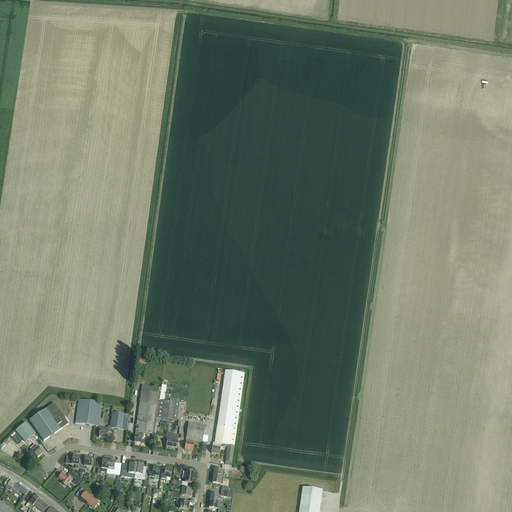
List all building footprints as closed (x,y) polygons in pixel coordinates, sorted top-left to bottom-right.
[(239,373),(225,371),(217,426),(216,426),(214,443),(212,443),(212,449),(211,453),(219,455),(220,448),(217,448),(217,446),(220,446),(221,444),(223,445),(223,447),(227,447),(225,463),(222,463),(222,465),(231,466),(232,459),(242,391),(244,372),(239,371),(239,373)] [(155,435),(157,418),(160,399),(160,396),(161,388),(142,385),(134,442),(141,443),(141,438),(143,438),(143,433),(155,435)] [(176,421),(179,404),(161,401),(161,399),(160,399),(157,418),(176,421)] [(99,427),(100,422),(102,404),(79,400),(76,419),(75,424),(99,427)] [(65,419),(54,403),(29,421),(41,437),(44,441),(68,424),(68,423),(69,423),(66,418),(65,419)] [(127,431),(129,415),(112,413),(110,426),(110,429),(111,429),(127,431)] [(25,443),(35,434),(25,423),(15,431),(25,443)] [(207,442),(209,432),(204,432),(205,425),(188,423),(185,445),(184,450),(192,451),(193,444),(189,443),(190,440),(194,440),(193,442),(196,443),(196,441),(207,442)] [(99,427),(98,430),(100,431),(99,433),(99,437),(106,439),(107,432),(111,432),(111,429),(110,429),(110,426),(108,426),(108,428),(104,428),(99,427)] [(177,449),(178,436),(171,434),(170,437),(166,436),(165,441),(167,441),(166,447),(177,449)] [(37,458),(42,454),(37,447),(35,444),(32,447),(34,450),(32,452),(37,458)] [(79,460),(79,457),(73,456),(73,458),(66,457),(65,464),(72,465),(72,464),(75,465),(75,468),(80,469),(82,460),(79,460)] [(85,460),(82,460),(80,469),(86,470),(87,467),(90,467),(92,458),(85,457),(85,460)] [(107,472),(109,461),(102,460),(102,462),(97,461),(96,467),(98,468),(98,471),(107,472)] [(119,476),(119,473),(120,470),(120,465),(114,464),(115,462),(109,461),(107,472),(107,473),(107,474),(119,476)] [(122,470),(121,477),(124,477),(128,478),(134,479),(136,465),(129,464),(129,465),(126,465),(123,464),(122,470)] [(149,473),(145,473),(145,472),(146,468),(143,467),(143,466),(136,465),(134,479),(141,480),(144,480),(148,480),(148,479),(149,473)] [(159,480),(160,476),(158,475),(159,473),(160,468),(153,467),(153,470),(149,470),(149,473),(148,479),(159,480)] [(171,475),(171,470),(165,469),(165,472),(162,471),(160,480),(166,481),(166,478),(170,478),(171,475)] [(223,478),(224,474),(224,471),(214,469),(213,476),(223,478)] [(192,476),(193,473),(183,471),(182,479),(185,479),(185,482),(177,481),(177,480),(173,480),(172,485),(181,486),(187,487),(187,483),(191,484),(192,476)] [(62,482),(61,483),(66,487),(69,483),(72,480),(69,477),(67,476),(66,477),(62,474),(58,478),(62,482)] [(222,485),(223,478),(213,476),(212,483),(217,484),(219,484),(222,485)] [(10,482),(7,480),(5,484),(7,486),(5,489),(10,492),(13,488),(24,496),(27,491),(16,483),(15,484),(11,481),(10,482)] [(93,510),(96,506),(99,503),(81,488),(76,495),(93,510)] [(174,491),(174,492),(171,492),(170,498),(173,498),(179,499),(180,495),(181,495),(185,496),(190,497),(190,493),(191,493),(191,490),(190,490),(186,489),(182,488),(181,492),(174,491)] [(319,511),(323,491),(303,488),(299,511),(319,511)] [(232,495),(232,492),(228,491),(221,490),(220,496),(218,495),(211,494),(210,501),(217,502),(217,499),(221,499),(221,496),(227,497),(227,494),(232,495)] [(28,503),(25,506),(28,508),(30,510),(33,505),(38,499),(37,498),(34,496),(31,493),(27,499),(25,501),(28,503)] [(38,499),(33,505),(34,506),(35,507),(41,511),(43,511),(45,510),(48,506),(43,503),(42,502),(38,499)] [(188,510),(189,504),(186,503),(186,500),(177,499),(176,505),(179,505),(179,509),(183,509),(188,510)] [(1,503),(0,501),(0,511),(23,511),(17,508),(16,509),(3,500),(1,503)] [(225,509),(219,508),(220,503),(217,502),(210,501),(209,508),(216,509),(218,509),(218,511),(230,511),(225,510),(225,509)]
